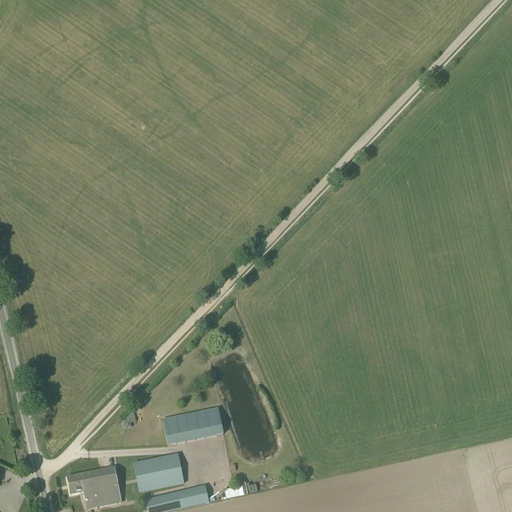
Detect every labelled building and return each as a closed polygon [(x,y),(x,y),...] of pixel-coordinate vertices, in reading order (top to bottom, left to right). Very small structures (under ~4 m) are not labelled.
[(218,409),(162,421),(167,446),(223,435),(218,409)] [(133,464),(139,494),(183,485),(177,455),(133,464)] [(66,478),(70,496),(83,493),(86,510),(92,509),(121,503),(114,468),(66,478)] [(145,502),(147,511),(180,511),(209,505),(205,488),(145,502)] [(226,490),(227,499),(237,498),(236,489),(226,490)]
